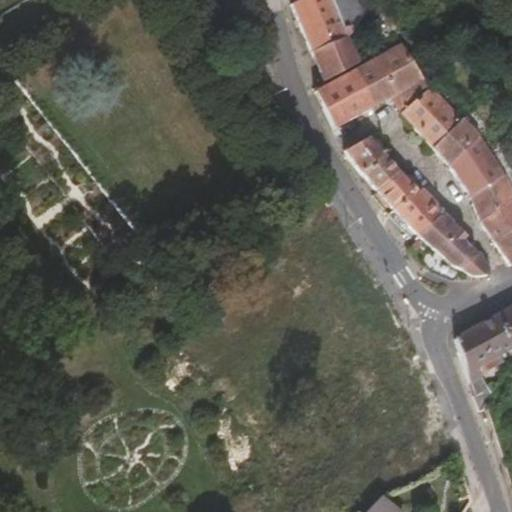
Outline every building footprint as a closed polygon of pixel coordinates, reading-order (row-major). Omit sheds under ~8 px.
[(301,0),(296,3),(292,6),(312,53),(347,37),(367,2),(366,0),(301,0)] [(347,37),(312,53),(326,81),(359,64),(347,37)] [(401,46),(352,73),(374,107),(390,99),(399,114),(429,88),(401,46)] [(352,73),(327,86),(315,92),(333,130),(374,107),(352,73)] [(461,120),(429,88),(399,114),(432,150),(461,120)] [(479,137),(461,120),(432,150),(449,167),(479,137)] [(369,137),(344,152),(362,176),(382,152),(369,137)] [(503,177),(479,137),(449,167),(469,198),(503,177)] [(382,152),(362,176),(378,195),(400,173),(382,152)] [(400,173),(378,195),(397,217),(418,195),(400,173)] [(511,199),(503,177),(469,198),(479,223),(493,243),(511,231),(511,199)] [(418,195),(397,217),(417,238),(436,217),(418,195)] [(303,221),(398,386),(298,444),(312,468),(309,469),(315,480),(422,419),(406,391),(436,374),(336,202),(303,221)] [(436,217),(417,238),(456,272),(470,253),(457,239),(460,235),(445,217),(440,220),(436,217)] [(511,231),(493,243),(510,267),(511,265),(511,231)] [(470,253),(456,272),(476,278),(483,277),(489,274),(470,253)] [(511,309),(455,341),(471,389),(491,377),(486,365),(511,350),(511,309)] [(489,408),(495,391),(479,396),(483,408),(489,408)] [(388,511),(376,494),(355,509),(356,511),(388,511)]
